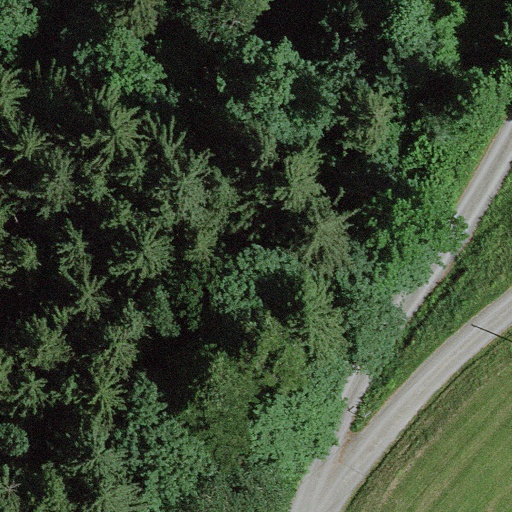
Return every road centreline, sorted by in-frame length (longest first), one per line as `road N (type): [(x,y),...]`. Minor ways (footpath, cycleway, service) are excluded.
road 1 (track): [(305,511),(330,440),(401,311),(511,136)]
road 2 (track): [(309,501),(511,313)]
